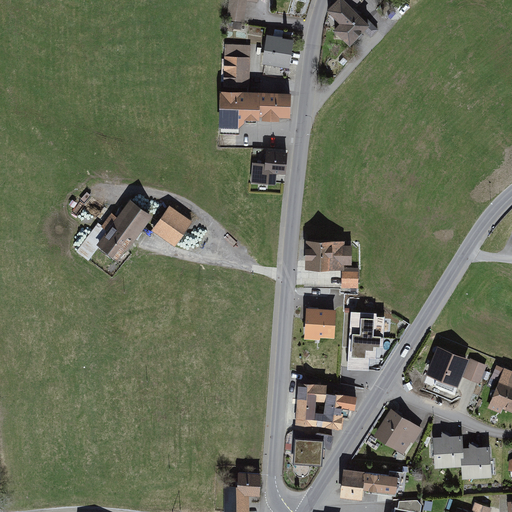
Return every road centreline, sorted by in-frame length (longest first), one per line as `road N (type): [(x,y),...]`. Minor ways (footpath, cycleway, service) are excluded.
road 1 (tertiary): [(320,0),(291,208),(274,473),(293,511)]
road 2 (tertiary): [(303,511),(477,233),(511,196)]
